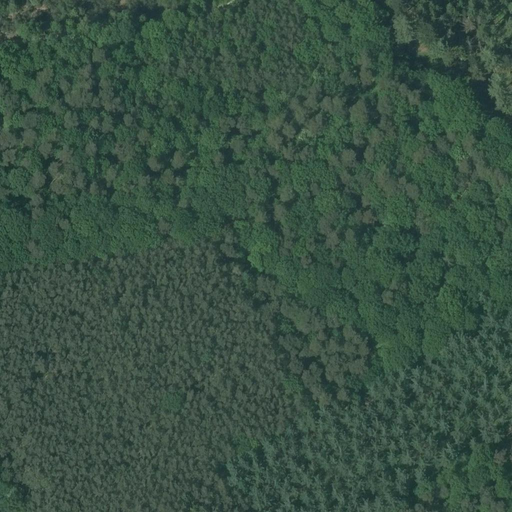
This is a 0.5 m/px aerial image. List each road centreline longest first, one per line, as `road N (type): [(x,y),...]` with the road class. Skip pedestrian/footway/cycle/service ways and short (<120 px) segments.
road 1 (track): [(145,511),(511,316)]
road 2 (track): [(202,242),(494,146)]
road 3 (track): [(311,0),(511,162)]
road 4 (track): [(0,48),(159,30),(235,0)]
road 5 (track): [(511,445),(438,485),(414,511)]
